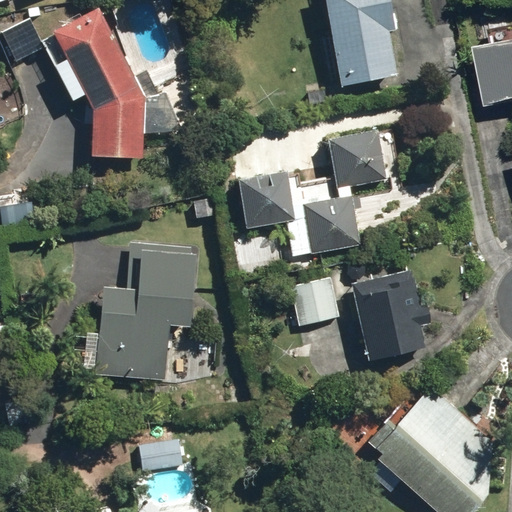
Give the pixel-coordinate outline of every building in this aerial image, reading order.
[(313,0),(334,90),(396,76),(378,0),(313,0)] [(43,38),(85,113),(82,158),(137,161),(140,101),(91,12),(43,38)] [(0,33),(0,64),(38,47),(26,22),(0,33)] [(511,43),(473,52),(485,110),(511,104),(511,43)] [(369,135),(322,145),(333,192),(380,181),(369,135)] [(290,259),(353,248),(344,199),(284,210),(278,175),(234,183),(242,234),(283,226),(290,259)] [(95,292),(89,378),(160,383),(164,329),(184,330),(188,251),(124,248),(121,293),(95,292)] [(344,288),(362,363),(425,348),(408,273),(344,288)] [(335,318),(327,280),(285,290),(293,327),(335,318)] [(420,388),(362,451),(429,511),(472,511),(511,470),(420,388)]
